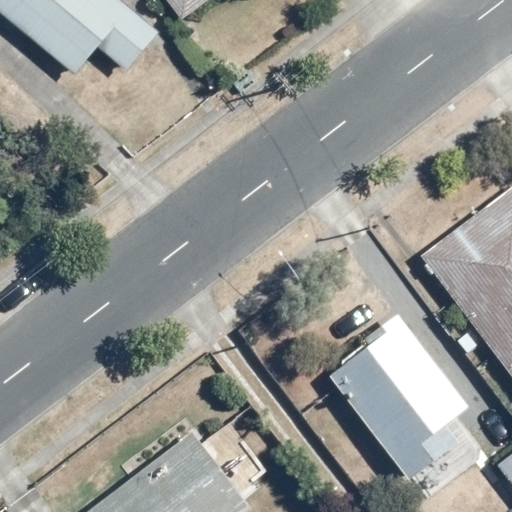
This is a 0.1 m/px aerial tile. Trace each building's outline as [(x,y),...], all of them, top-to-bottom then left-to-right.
[(0,0),(0,12),(70,71),(93,43),(122,68),(153,32),(114,0),(0,0)] [(169,0),(184,19),(209,0),(169,0)] [(511,187),(422,254),(511,374),(511,187)] [(384,327),(388,333),(370,347),(367,343),(329,370),(409,481),(463,443),(450,425),(471,410),(401,314),(384,327)] [(94,511),(240,511),(250,505),(195,434),(94,511)] [(511,445),(492,460),(511,487),(511,445)]
